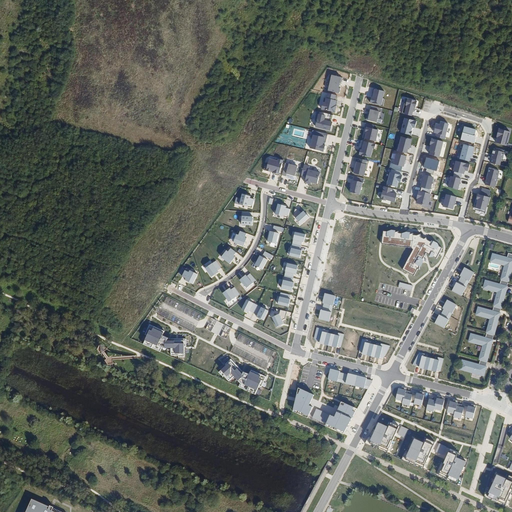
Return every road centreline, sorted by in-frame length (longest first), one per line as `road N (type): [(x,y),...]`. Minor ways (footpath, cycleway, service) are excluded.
road 1 (residential): [(490,401),(464,491),(475,495),(502,408)]
road 2 (residential): [(470,228),(392,375)]
road 3 (residential): [(319,511),(392,375)]
road 4 (residential): [(329,203),(293,350)]
road 5 (residential): [(329,203),(470,228)]
road 6 (residential): [(167,291),(293,350)]
road 7 (residential): [(329,203),(358,78)]
